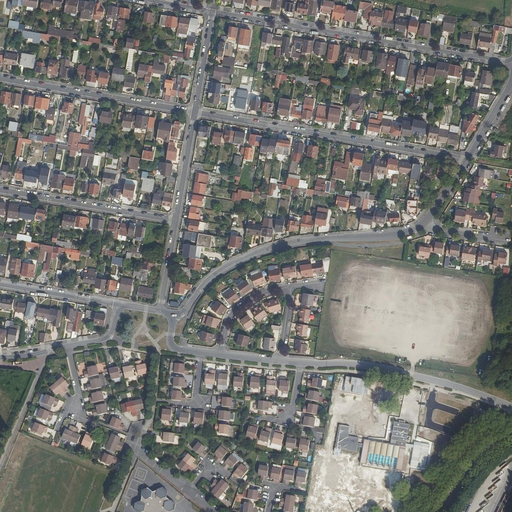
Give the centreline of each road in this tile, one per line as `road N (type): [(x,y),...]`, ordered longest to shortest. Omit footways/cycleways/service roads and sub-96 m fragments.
road 1 (residential): [(511,63),(212,12)]
road 2 (residential): [(174,314),(214,275),(258,252),(399,233),(424,221)]
road 3 (residential): [(195,112),(465,162)]
road 4 (residential): [(511,407),(386,369),(300,362)]
road 5 (residential): [(0,78),(195,112)]
road 6 (residential): [(176,220),(0,190)]
